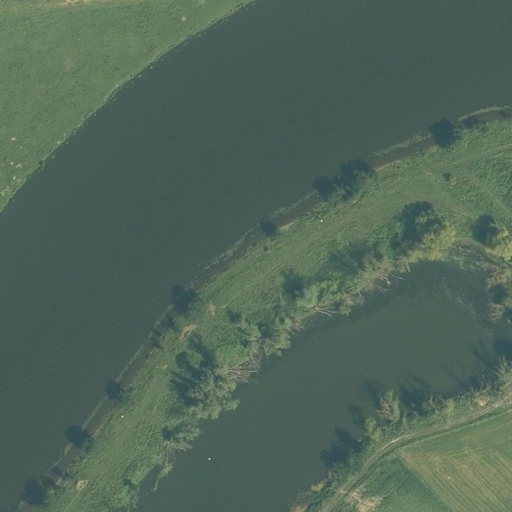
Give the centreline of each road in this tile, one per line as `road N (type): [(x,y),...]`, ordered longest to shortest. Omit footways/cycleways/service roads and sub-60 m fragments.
road 1 (track): [(67,511),(182,359),(269,267),(417,169)]
road 2 (track): [(322,511),(380,447),(460,422),(511,395)]
road 3 (track): [(511,248),(484,228),(429,211),(417,169)]
